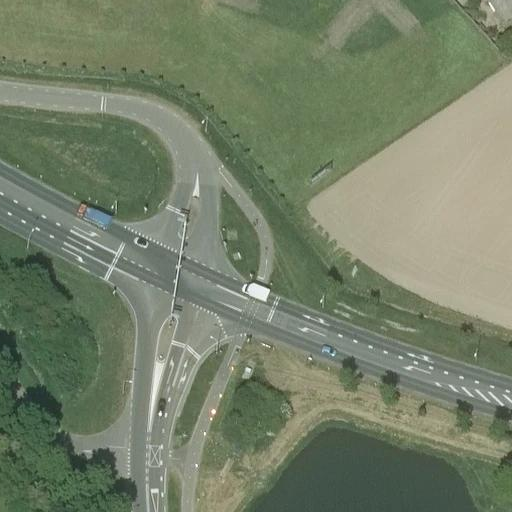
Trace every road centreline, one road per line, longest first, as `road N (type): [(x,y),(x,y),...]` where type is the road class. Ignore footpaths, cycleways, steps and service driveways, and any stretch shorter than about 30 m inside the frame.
road 1 (primary): [(511,403),(175,278)]
road 2 (unclassified): [(175,278),(196,185),(193,151),(175,125),(141,110),(0,92)]
road 3 (primary): [(175,278),(0,194)]
road 4 (secondary): [(145,456),(175,278)]
road 5 (unclassified): [(145,456),(54,438),(0,378)]
